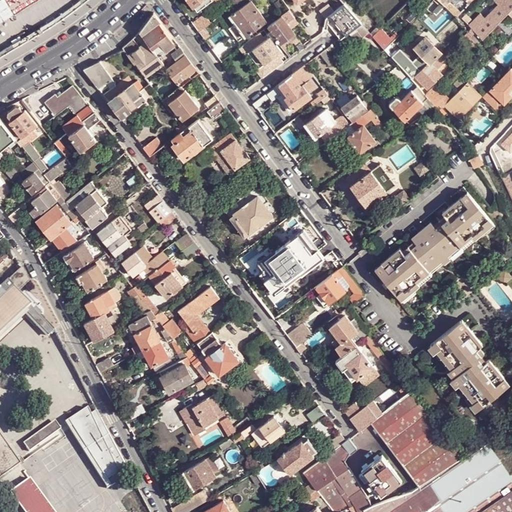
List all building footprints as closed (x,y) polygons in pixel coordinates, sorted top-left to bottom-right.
[(83,3),(80,0),(79,0),(67,10),(70,13),(76,8),(83,3)] [(90,0),(86,0),(83,3),(89,11),(95,5),(90,0)] [(212,0),(211,0),(188,0),(197,11),(212,0)] [(250,0),(229,16),(230,17),(244,36),(266,20),(250,0)] [(344,4),(340,0),(334,0),(328,4),(334,12),(344,4)] [(458,0),(451,0),(446,6),(457,17),(461,13),(453,6),(458,0)] [(474,30),(482,38),(508,11),(511,7),(511,3),(508,0),(503,0),(499,4),(485,19),(474,30)] [(407,1),(397,11),(402,16),(411,6),(407,1)] [(89,11),(83,3),(76,8),(82,16),(89,11)] [(334,12),(327,16),(329,19),(335,22),(340,27),(341,34),(342,36),(349,32),(360,23),(344,4),(334,12)] [(76,8),(70,13),(76,21),(82,16),(76,8)] [(67,10),(54,19),(57,22),(63,18),(70,13),(67,10)] [(299,23),(289,10),(282,15),(291,29),(299,23)] [(407,19),(411,23),(419,15),(416,11),(407,19)] [(164,63),(167,69),(177,61),(172,53),(169,48),(174,45),(170,39),(173,37),(168,31),(165,33),(159,24),(161,22),(154,12),(140,31),(148,42),(164,63)] [(76,21),(70,13),(63,18),(69,25),(76,21)] [(472,19),(466,14),(463,18),(468,23),(472,19)] [(199,32),(211,23),(206,15),(193,24),(199,32)] [(291,29),(282,15),(269,25),(272,29),(276,35),(281,42),(294,32),(291,29)] [(470,26),(472,28),(474,30),(485,19),(481,15),(470,26)] [(327,16),(326,21),(340,38),(342,36),(341,34),(329,19),(327,16)] [(63,18),(57,22),(62,30),(69,25),(63,18)] [(54,19),(40,28),(42,32),(49,27),(57,22),(54,19)] [(335,22),(329,19),(341,34),(340,27),(335,22)] [(62,30),(57,22),(49,27),(55,35),(62,30)] [(168,31),(161,22),(159,24),(165,33),(168,31)] [(360,23),(349,32),(356,41),(369,32),(360,23)] [(377,26),(370,33),(372,35),(377,30),(379,28),(377,26)] [(49,27),(42,32),(48,40),(55,35),(49,27)] [(38,30),(12,45),(14,49),(21,44),(28,41),(35,36),(42,32),(40,28),(38,30)] [(265,63),(270,71),(279,64),(278,62),(277,60),(284,55),(271,38),(268,32),(264,28),(258,33),(261,37),(263,41),(249,52),(260,67),(265,63)] [(471,36),(478,42),(482,38),(474,30),(472,28),(469,32),(468,32),(472,35),(471,36)] [(276,35),(272,29),(268,32),(271,38),(276,35)] [(377,30),(372,35),(385,49),(389,45),(377,30)] [(48,40),(42,32),(35,36),(40,44),(48,40)] [(467,46),(471,50),(478,42),(471,36),(472,35),(468,32),(463,37),(469,43),(467,46)] [(258,33),(247,42),(251,47),(258,42),(257,40),(261,37),(258,33)] [(40,44),(35,36),(28,41),(33,49),(40,44)] [(416,47),(430,61),(441,51),(426,37),(416,47)] [(136,63),(146,76),(164,63),(148,42),(140,47),(134,38),(129,43),(122,48),(123,49),(123,50),(127,56),(134,64),(136,63)] [(28,41),(21,44),(26,53),(33,49),(28,41)] [(21,44),(14,49),(19,57),(26,53),(21,44)] [(335,47),(332,44),(326,48),(329,52),(335,47)] [(14,49),(12,45),(0,52),(0,57),(7,53),(14,49)] [(177,61),(186,55),(180,48),(172,53),(177,61)] [(326,48),(320,53),(329,65),(335,60),(329,52),(326,48)] [(19,57),(14,49),(7,53),(12,61),(19,57)] [(430,61),(437,68),(447,59),(441,51),(430,61)] [(7,53),(0,57),(5,66),(12,61),(7,53)] [(178,82),(196,68),(186,55),(177,61),(167,69),(178,82)] [(112,78),(100,61),(84,69),(98,88),(112,78)] [(430,61),(416,76),(429,89),(443,74),(437,68),(430,61)] [(305,64),(293,74),(300,84),(313,75),(305,64)] [(511,68),(484,97),(499,111),(510,99),(507,96),(510,92),(511,93),(511,68)] [(293,74),(280,83),(285,91),(282,93),(281,95),(283,98),(286,98),(294,109),(308,99),(311,96),(303,84),(301,86),(300,84),(293,74)] [(451,100),(445,106),(459,120),(483,96),(468,82),(451,100)] [(108,102),(123,122),(133,114),(130,110),(146,99),(139,90),(134,83),(108,102)] [(57,97),(55,94),(44,102),(55,116),(69,105),(76,115),(88,106),(72,85),(61,94),(57,97)] [(162,101),(170,111),(175,108),(183,119),(199,107),(185,89),(184,90),(181,86),(181,87),(181,86),(169,96),(162,101)] [(328,94),(324,89),(318,93),(323,98),(328,94)] [(425,103),(413,90),(402,100),(401,99),(399,97),(396,97),(391,101),(391,103),(392,105),(406,121),(425,103)] [(209,109),(220,101),(215,94),(205,102),(209,109)] [(337,101),(342,108),(351,100),(347,94),(337,101)] [(371,108),(367,102),(364,104),(358,95),(351,100),(342,108),(353,122),(364,113),(371,108)] [(311,96),(308,99),(313,106),(317,103),(311,96)] [(130,110),(133,114),(135,116),(150,104),(146,99),(130,110)] [(213,119),(226,109),(220,101),(209,109),(207,111),(213,119)] [(16,130),(12,133),(15,138),(17,140),(22,147),(29,142),(37,135),(32,129),(37,125),(25,109),(23,111),(19,106),(16,105),(7,111),(7,115),(10,120),(9,121),(16,130)] [(95,111),(91,105),(78,114),(79,116),(82,121),(95,111)] [(330,127),(338,121),(328,107),(319,113),(330,127)] [(371,108),(364,113),(369,119),(376,113),(371,108)] [(99,116),(95,111),(82,121),(84,123),(86,126),(99,116)] [(316,138),(323,132),(330,127),(319,113),(307,123),(306,124),(316,138)] [(353,122),(351,123),(356,130),(364,124),(369,120),(369,119),(364,113),(353,122)] [(301,115),(286,125),(290,130),(293,134),(306,124),(307,123),(301,115)] [(82,121),(79,116),(64,127),(66,131),(69,134),(84,123),(82,121)] [(323,132),(329,140),(350,124),(344,116),(338,121),(330,127),(323,132)] [(394,137),(378,116),(373,120),(384,134),(383,136),(378,140),(382,146),(394,137)] [(12,133),(0,117),(0,149),(6,145),(13,139),(15,138),(12,133)] [(213,138),(198,118),(184,129),(179,132),(171,139),(174,143),(173,144),(184,159),(213,138)] [(84,123),(69,134),(73,140),(78,147),(80,151),(96,139),(86,126),(84,123)] [(364,124),(356,130),(349,135),(361,151),(368,146),(376,140),(364,124)] [(404,130),(400,133),(410,148),(415,144),(404,130)] [(251,157),(232,131),(210,147),(229,173),(251,157)] [(143,147),(149,156),(162,146),(156,137),(143,147)] [(57,139),(54,142),(60,149),(63,147),(57,139)] [(101,146),(96,139),(80,151),(85,157),(101,146)] [(376,140),(368,146),(372,153),(382,146),(378,140),(377,139),(376,140)] [(78,147),(73,140),(70,141),(76,149),(78,147)] [(29,142),(22,147),(34,162),(36,165),(38,168),(41,172),(42,173),(48,169),(39,157),(40,156),(29,142)] [(479,154),(468,160),(473,170),(484,164),(479,154)] [(71,165),(65,158),(49,169),(43,174),(48,181),(71,165)] [(423,161),(419,164),(424,170),(428,167),(423,161)] [(34,171),(38,168),(36,165),(34,162),(26,170),(30,175),(34,171)] [(353,184),(368,173),(362,165),(348,176),(353,184)] [(11,178),(18,173),(13,167),(6,173),(11,178)] [(387,191),(372,170),(368,173),(353,184),(351,185),(368,206),(387,191)] [(42,183),(37,176),(34,171),(30,175),(24,180),(23,181),(32,192),(42,183)] [(511,177),(510,174),(502,178),(511,197),(511,177)] [(97,188),(91,180),(90,181),(79,189),(76,192),(72,195),(70,197),(69,197),(64,201),(72,211),(76,207),(74,205),(75,204),(91,192),(97,188)] [(64,201),(69,197),(56,181),(52,185),(60,195),(64,201)] [(0,189),(0,200),(10,192),(6,186),(4,186),(0,189)] [(225,210),(230,217),(234,214),(233,213),(258,195),(264,204),(269,200),(258,186),(253,189),(225,210)] [(35,217),(55,199),(46,187),(31,200),(36,206),(30,211),(35,217)] [(107,201),(97,188),(91,192),(75,204),(74,205),(76,207),(77,208),(78,207),(86,217),(85,218),(89,224),(85,227),(87,230),(108,214),(102,207),(102,206),(107,201)] [(465,200),(471,195),(468,192),(462,197),(465,200)] [(172,212),(158,194),(145,205),(158,222),(159,221),(172,212)] [(72,211),(64,201),(60,195),(56,198),(72,219),(76,216),(72,211)] [(234,214),(230,217),(244,236),(273,215),(264,204),(258,195),(233,213),(234,214)] [(377,271),(398,297),(409,288),(407,285),(427,269),(437,260),(439,263),(450,254),(448,251),(458,243),(478,227),(480,230),(492,221),(471,195),(465,200),(462,197),(443,213),(446,216),(448,219),(442,224),(436,229),(434,226),(431,222),(412,238),(415,241),(417,244),(411,249),(405,254),(403,251),(400,247),(381,263),(383,266),(377,271)] [(64,225),(70,221),(56,204),(37,220),(50,237),(64,225)] [(23,213),(18,208),(8,216),(13,222),(23,213)] [(176,218),(172,212),(159,221),(164,227),(176,218)] [(116,255),(131,243),(122,232),(128,229),(118,216),(98,231),(113,251),(116,255)] [(312,248),(324,239),(308,217),(296,225),(312,248)] [(29,221),(19,230),(25,236),(34,228),(29,221)] [(458,243),(462,249),(477,237),(483,237),(496,226),(492,221),(480,230),(478,227),(458,243)] [(76,242),(77,241),(64,225),(50,237),(62,251),(65,250),(76,242)] [(290,228),(285,231),(272,241),(288,263),(304,252),(299,245),(298,245),(296,246),(292,241),(299,236),(299,235),(298,235),(297,236),(291,227),(290,228)] [(195,241),(188,233),(176,243),(182,250),(195,241)] [(298,245),(299,245),(303,242),(299,236),(292,241),(296,246),(298,245)] [(84,241),(78,245),(67,252),(63,255),(68,261),(70,260),(71,263),(75,269),(93,257),(84,241)] [(188,258),(200,249),(195,241),(182,250),(188,258)] [(409,246),(411,249),(417,244),(415,241),(409,246)] [(78,245),(76,242),(65,250),(67,252),(78,245)] [(427,269),(431,274),(462,249),(458,243),(448,251),(450,254),(439,263),(437,260),(427,269)] [(149,275),(170,260),(163,251),(153,258),(143,245),(135,251),(146,265),(143,267),(149,275)] [(38,256),(43,265),(55,256),(50,249),(38,256)] [(132,275),(143,267),(146,265),(135,251),(122,262),(132,275)] [(344,265),(343,265),(335,254),(324,262),(333,274),(333,273),(343,265),(344,265)] [(175,266),(170,260),(149,275),(154,281),(153,281),(166,297),(182,285),(171,269),(175,266)] [(97,262),(76,275),(81,282),(83,281),(87,288),(107,277),(97,262)] [(333,274),(324,262),(314,270),(323,281),(333,274)] [(75,269),(71,263),(65,267),(68,273),(75,269)] [(375,268),(377,271),(383,266),(381,263),(375,268)] [(348,273),(343,265),(333,273),(339,280),(343,277),(348,273)] [(186,282),(175,266),(171,269),(182,285),(186,282)] [(30,281),(23,268),(19,271),(0,288),(0,333),(25,310),(30,306),(18,293),(30,281)] [(409,288),(398,297),(402,302),(415,292),(416,286),(431,274),(427,269),(407,285),(409,288)] [(300,281),(309,292),(317,286),(323,281),(314,270),(300,281)] [(511,278),(505,270),(497,276),(503,284),(511,278)] [(141,273),(129,282),(133,287),(138,283),(145,278),(141,273)] [(339,280),(333,273),(333,274),(323,281),(317,286),(321,292),(317,295),(325,305),(329,302),(330,302),(346,290),(339,280)] [(365,294),(348,273),(343,277),(349,285),(355,291),(349,296),(354,302),(365,294)] [(247,283),(274,319),(309,292),(300,281),(285,293),(273,278),(264,285),(257,276),(247,283)] [(348,288),(349,285),(343,277),(339,280),(346,290),(348,288)] [(138,283),(133,287),(134,289),(137,292),(150,309),(155,314),(159,311),(138,283)] [(197,342),(211,332),(205,323),(203,325),(195,314),(219,296),(211,286),(178,310),(188,324),(184,327),(196,343),(197,342)] [(105,311),(117,304),(109,289),(101,294),(100,293),(85,302),(94,317),(105,311)] [(145,311),(150,309),(137,292),(133,295),(143,313),(145,311)] [(220,298),(219,296),(195,314),(203,325),(205,323),(198,314),(220,298)] [(43,319),(30,306),(25,310),(38,324),(43,319)] [(347,307),(340,312),(344,316),(346,315),(347,316),(352,313),(347,307)] [(156,316),(155,314),(150,309),(145,311),(146,314),(150,320),(154,318),(156,316)] [(169,320),(161,310),(159,311),(155,314),(156,316),(163,325),(169,320)] [(94,340),(114,329),(105,311),(94,317),(85,322),(94,340)] [(160,339),(150,320),(146,314),(128,324),(128,326),(125,329),(128,334),(133,333),(133,334),(134,333),(140,344),(143,349),(160,339)] [(330,327),(338,337),(342,343),(351,336),(358,330),(347,316),(346,315),(344,316),(330,327)] [(165,327),(163,325),(156,316),(154,318),(161,329),(165,327)] [(171,318),(169,320),(163,325),(165,327),(170,334),(173,337),(181,330),(171,318)] [(53,331),(43,319),(38,324),(48,335),(53,331)] [(462,319),(459,322),(464,328),(467,326),(462,319)] [(287,335),(296,347),(312,334),(304,322),(287,335)] [(464,328),(459,322),(433,342),(442,354),(445,351),(461,371),(458,374),(474,394),(471,397),(480,408),(506,387),(501,381),(504,378),(489,359),(485,361),(482,364),(478,358),(481,355),(476,349),(479,347),(482,345),(467,326),(464,328)] [(170,334),(165,327),(161,329),(165,336),(170,334)] [(359,332),(364,339),(365,339),(370,335),(364,328),(359,332)] [(222,344),(212,331),(211,332),(197,342),(206,355),(222,344)] [(174,339),(173,337),(170,334),(165,336),(168,342),(171,340),(174,339)] [(370,335),(365,339),(378,357),(383,353),(378,347),(370,335)] [(332,341),(343,355),(357,344),(351,336),(342,343),(338,337),(332,341)] [(147,357),(151,365),(169,355),(160,339),(143,349),(147,357)] [(184,351),(174,339),(171,340),(181,358),(185,357),(187,355),(184,351)] [(225,341),(222,344),(206,355),(205,356),(218,374),(238,359),(225,341)] [(442,354),(433,342),(428,347),(438,359),(444,359),(456,375),(458,374),(461,371),(445,351),(442,354)] [(143,349),(140,344),(133,348),(135,352),(143,349)] [(343,355),(337,360),(352,381),(357,377),(357,378),(359,377),(374,366),(357,344),(343,355)] [(190,347),(184,351),(187,355),(191,360),(194,357),(195,359),(197,357),(190,347)] [(140,361),(147,357),(143,349),(135,352),(140,361)] [(151,365),(156,372),(160,370),(171,364),(174,363),(169,355),(151,365)] [(185,357),(199,382),(205,378),(191,360),(187,355),(185,357)] [(208,383),(211,380),(214,378),(197,357),(195,359),(194,357),(191,360),(205,378),(208,383)] [(96,365),(100,372),(114,364),(110,358),(96,365)] [(171,364),(160,370),(162,374),(161,375),(170,392),(193,379),(184,362),(173,368),(171,364)] [(374,366),(359,377),(366,388),(382,376),(374,366)] [(458,374),(456,375),(453,378),(465,393),(464,399),(474,413),(480,408),(471,397),(474,394),(458,374)] [(509,385),(504,378),(501,381),(506,387),(509,385)] [(288,388),(282,392),(286,398),(292,393),(288,388)] [(480,511),(485,509),(494,503),(499,510),(511,501),(511,508),(506,511),(511,511),(511,477),(488,442),(463,459),(411,390),(383,412),(379,415),(371,421),(396,454),(418,485),(384,511),(372,494),(363,481),(355,468),(346,456),(349,452),(342,443),(334,449),(304,472),(314,486),(317,490),(334,511),(339,511),(354,506),(357,511),(359,511),(364,509),(367,511),(480,511)] [(213,395),(207,398),(218,418),(225,414),(213,395)] [(218,418),(207,398),(194,405),(192,402),(183,408),(190,419),(188,420),(196,434),(206,428),(205,425),(218,418)] [(350,418),(359,429),(359,430),(371,421),(379,415),(377,412),(375,414),(373,411),(378,406),(374,400),(361,410),(350,418)] [(122,414),(126,421),(145,411),(141,403),(122,414)] [(345,411),(350,418),(361,410),(356,403),(345,411)] [(324,412),(318,404),(306,413),(312,421),(324,412)] [(377,412),(379,415),(383,412),(378,406),(373,411),(375,414),(377,412)] [(88,407),(65,422),(70,428),(73,426),(106,479),(103,481),(108,488),(112,485),(108,479),(126,467),(97,410),(91,413),(88,407)] [(190,419),(183,408),(180,409),(186,421),(188,420),(190,419)] [(259,426),(270,439),(284,429),(273,415),(259,426)] [(232,436),(235,434),(237,432),(233,426),(228,418),(221,423),(229,437),(232,436)] [(25,444),(30,451),(61,430),(56,422),(25,444)] [(235,434),(239,439),(250,431),(255,428),(251,423),(247,426),(245,428),(237,432),(235,434)] [(73,426),(70,428),(103,481),(106,479),(73,426)] [(255,428),(250,431),(261,446),(270,439),(259,426),(255,429),(255,428)] [(329,441),(334,449),(342,443),(346,440),(340,432),(329,441)] [(0,479),(22,464),(0,433),(0,479)] [(229,437),(219,443),(224,451),(230,447),(231,448),(237,444),(235,441),(232,436),(229,437)] [(346,440),(342,443),(349,452),(350,453),(357,447),(349,437),(346,440)] [(301,439),(286,451),(281,445),(273,451),(278,458),(290,473),(313,455),(312,453),(316,449),(307,438),(302,441),(301,439)] [(363,469),(380,491),(382,495),(404,480),(389,459),(384,453),(363,469)] [(210,455),(206,458),(215,475),(220,472),(210,455)] [(215,475),(206,458),(183,471),(193,489),(216,476),(215,475)] [(22,511),(54,511),(30,479),(10,494),(22,511)] [(308,495),(317,490),(314,486),(305,492),(308,495)] [(172,508),(173,511),(186,511),(209,498),(204,489),(172,508)] [(231,511),(224,499),(202,511),(231,511)]
